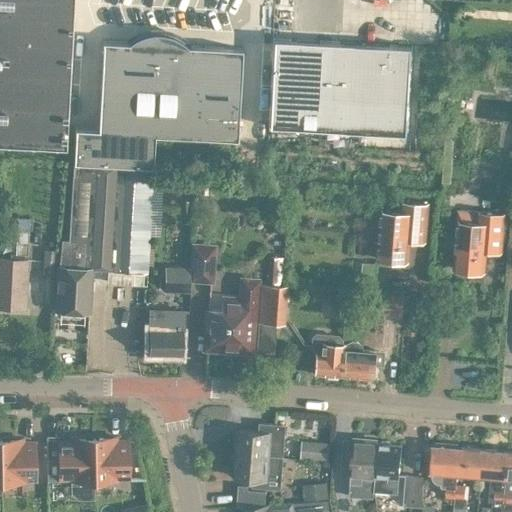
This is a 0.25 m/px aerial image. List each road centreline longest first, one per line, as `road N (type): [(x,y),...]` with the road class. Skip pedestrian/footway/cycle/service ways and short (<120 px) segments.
road 1 (residential): [(162,389),(511,413)]
road 2 (residential): [(0,385),(162,389)]
road 3 (residential): [(193,511),(162,389)]
